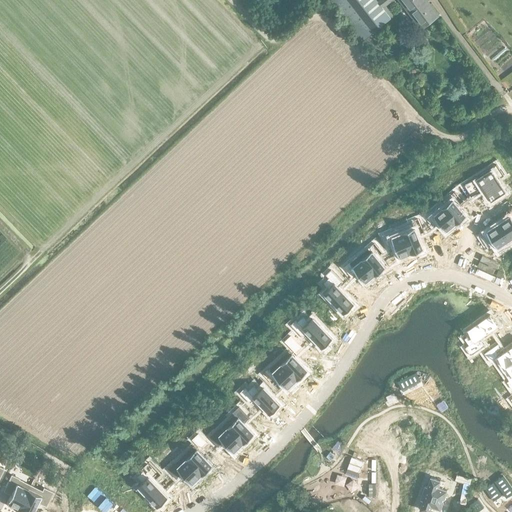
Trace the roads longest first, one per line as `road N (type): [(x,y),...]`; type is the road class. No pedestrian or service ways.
road 1 (residential): [(190,511),(315,401),(393,285),(453,275)]
road 2 (track): [(231,0),(268,39),(285,38),(314,13),(322,17),(439,134),(463,136),(511,104)]
road 3 (track): [(0,287),(268,39)]
